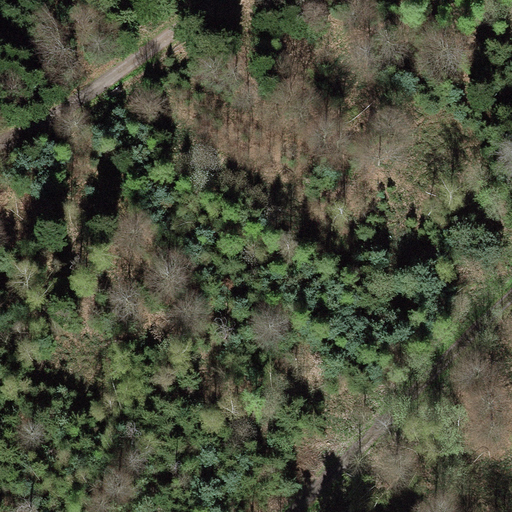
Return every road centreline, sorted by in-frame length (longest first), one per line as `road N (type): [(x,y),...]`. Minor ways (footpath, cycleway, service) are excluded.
road 1 (track): [(285,511),(511,297)]
road 2 (track): [(0,141),(223,0)]
